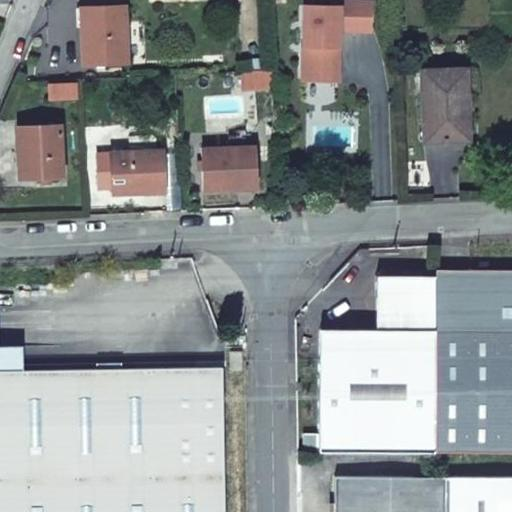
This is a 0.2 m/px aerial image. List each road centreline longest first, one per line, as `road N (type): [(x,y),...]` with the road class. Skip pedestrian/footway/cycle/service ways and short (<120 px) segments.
road 1 (residential): [(253,229),(260,511)]
road 2 (residential): [(511,221),(253,229)]
road 3 (residential): [(253,229),(0,242)]
